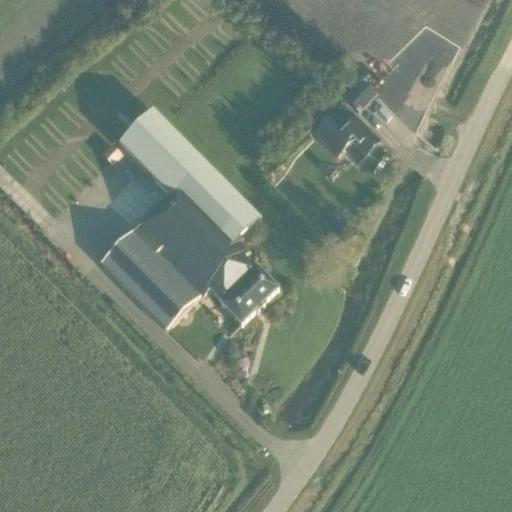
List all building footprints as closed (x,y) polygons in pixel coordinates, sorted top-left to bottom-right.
[(346,104),(360,118),(378,101),(365,87),(346,104)] [(366,162),(380,148),(346,114),(335,125),(332,122),(315,139),(338,162),(352,148),(366,162)] [(261,226),(154,118),(119,152),(170,203),(135,237),(101,269),(167,336),(201,303),(199,302),(157,259),(159,257),(204,303),(210,296),(223,310),(221,311),(242,333),(256,318),(257,319),(265,311),(264,311),(279,296),(258,275),(256,277),(243,263),(250,258),(240,247),(261,226)] [(111,168),(121,158),(112,150),(102,160),(111,168)] [(332,237),(341,252),(355,244),(347,229),(332,237)]
